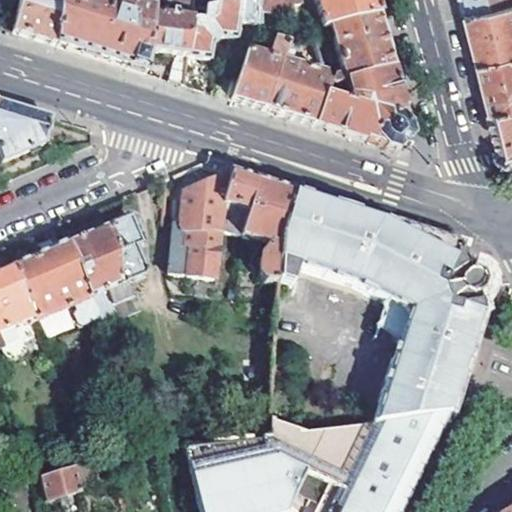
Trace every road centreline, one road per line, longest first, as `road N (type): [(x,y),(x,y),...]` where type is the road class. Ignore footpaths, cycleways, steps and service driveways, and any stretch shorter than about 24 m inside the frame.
road 1 (secondary): [(169,116),(492,215)]
road 2 (secondary): [(423,0),(467,164),(492,215)]
road 3 (residential): [(169,116),(151,149),(0,216)]
road 4 (secondary): [(0,58),(169,116)]
